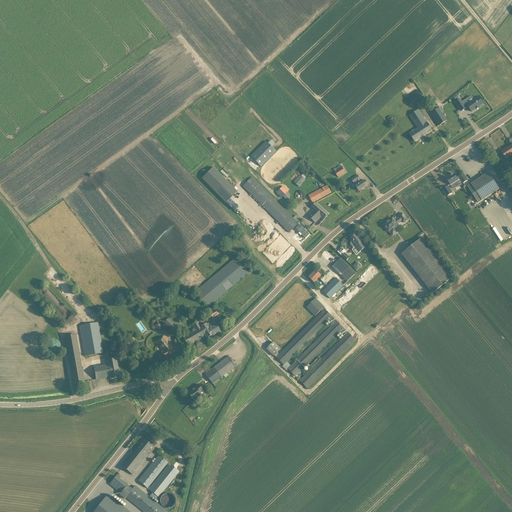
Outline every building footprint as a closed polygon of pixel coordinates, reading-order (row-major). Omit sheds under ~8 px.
[(407,96),(411,102),(422,95),(418,89),(407,96)] [(457,104),(452,107),(457,114),(461,111),(461,110),(463,109),(467,115),(471,112),(474,110),(478,107),(474,100),(469,103),(466,99),(457,105),(457,104)] [(444,113),(440,107),(431,113),(440,126),(447,121),(442,114),(444,113)] [(432,130),(430,126),(427,122),(427,123),(418,109),(409,115),(418,129),(410,134),(415,142),(432,130)] [(246,161),(256,172),(285,142),(275,132),(246,161)] [(511,155),(511,144),(501,152),(506,159),(511,155)] [(237,192),(213,167),(202,178),(225,203),(237,192)] [(454,173),(450,176),(449,175),(446,177),(447,178),(446,178),(449,182),(454,189),(461,184),(460,182),(461,182),(463,184),(468,180),(463,174),(457,178),(454,173)] [(498,188),(491,177),(488,173),(467,186),(478,202),(498,188)] [(299,187),(305,180),(300,175),(293,182),(299,187)] [(368,185),(365,181),(365,180),(361,182),(360,179),(358,175),(351,179),(359,191),(368,185)] [(295,215),(293,217),(251,176),(242,186),(288,232),(300,220),(295,215)] [(327,185),(313,193),(317,200),(331,193),(327,185)] [(276,193),(281,198),(288,191),(283,186),(276,193)] [(453,193),(448,186),(442,189),(447,197),(453,193)] [(314,209),(314,210),(308,216),(312,219),(315,223),(321,217),(323,219),(328,214),(324,211),(316,203),(312,207),(314,209)] [(393,218),(383,225),(385,227),(384,228),(386,230),(387,230),(388,232),(389,231),(393,236),(396,233),(393,228),(398,224),(402,221),(403,223),(407,220),(402,213),(398,216),(399,218),(395,221),(393,218)] [(499,224),(506,236),(511,232),(511,218),(511,217),(499,224)] [(365,247),(359,238),(356,234),(351,238),(353,240),(353,241),(351,242),(351,244),(354,248),(355,247),(359,252),(365,247)] [(410,248),(402,254),(421,279),(433,294),(453,277),(443,264),(428,245),(427,246),(422,238),(410,248)] [(287,248),(278,239),(272,245),(275,248),(267,256),(272,260),(280,253),(281,254),(287,248)] [(236,258),(198,290),(195,287),(192,290),(207,308),(249,273),(236,258)] [(348,281),(355,273),(344,262),(341,259),(338,261),(335,264),(332,267),(340,276),(341,275),(348,281)] [(319,278),(321,280),(323,278),(321,276),(316,271),(309,278),(314,283),(319,278)] [(332,297),(340,288),(343,286),(344,285),(336,278),(328,286),(323,291),(330,299),(332,297)] [(292,366),(289,369),(296,376),(342,330),(346,334),(321,359),(319,357),(310,366),(312,369),(300,380),(308,388),(356,340),(324,308),(325,307),(316,298),(307,307),(315,316),(322,310),(323,312),(280,355),(277,352),(281,349),(274,342),(267,349),(274,356),(277,358),(284,365),(287,362),(330,319),(334,323),(335,323),(292,366)] [(217,309),(209,314),(212,318),(219,314),(217,309)] [(163,323),(171,330),(172,332),(177,326),(168,318),(163,323)] [(157,330),(160,332),(164,325),(157,320),(152,326),(155,328),(155,327),(157,329),(157,330)] [(214,321),(210,324),(209,322),(207,323),(201,326),(198,321),(192,324),(195,330),(183,337),(188,346),(206,336),(207,338),(213,335),(220,331),(214,321)] [(79,326),(84,356),(103,353),(98,322),(79,326)] [(73,384),(84,382),(76,335),(65,337),(73,384)] [(166,358),(175,351),(164,336),(156,342),(163,352),(162,353),(166,358)] [(49,338),(47,351),(58,353),(60,340),(49,338)] [(205,374),(213,384),(223,376),(225,378),(228,375),(226,373),(236,366),(228,356),(205,374)] [(116,358),(106,360),(107,364),(93,367),(95,375),(96,380),(110,377),(110,380),(120,378),(119,373),(116,358)] [(202,390),(201,388),(198,384),(194,388),(188,393),(193,400),(201,395),(199,393),(202,390)] [(145,440),(136,452),(145,459),(149,454),(147,451),(152,445),(145,440)] [(145,459),(136,452),(123,467),(132,475),(145,459)] [(167,511),(166,511),(157,504),(155,502),(151,499),(152,497),(156,501),(179,472),(169,463),(159,455),(138,481),(148,489),(167,465),(149,489),(153,493),(149,497),(139,489),(135,486),(132,490),(127,486),(127,485),(116,476),(112,481),(110,484),(121,493),(119,495),(124,499),(125,498),(126,497),(144,511),(167,511)] [(129,511),(108,494),(93,511),(129,511)]
